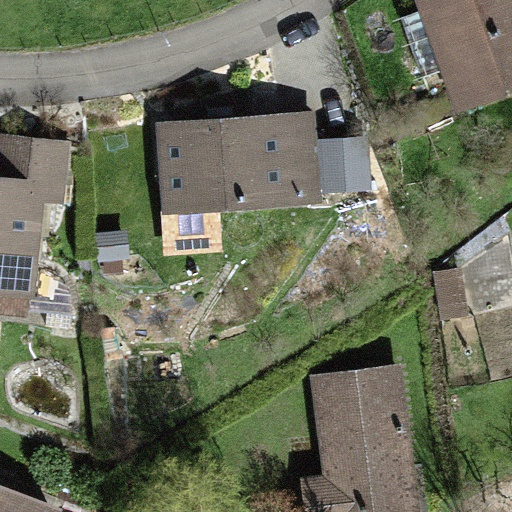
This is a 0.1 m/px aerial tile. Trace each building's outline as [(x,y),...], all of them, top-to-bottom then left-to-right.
[(511,0),(420,0),(457,98),(511,77),(511,0)] [(315,113),(159,118),(162,198),(317,193),(315,113)] [(8,178),(0,177),(0,278),(27,280),(32,192),(58,193),(60,150),(9,148),(8,178)] [(397,365),(316,374),(327,474),(308,476),(311,511),(338,511),(412,504),(397,365)] [(0,511),(57,511),(59,507),(0,486),(0,511)]
